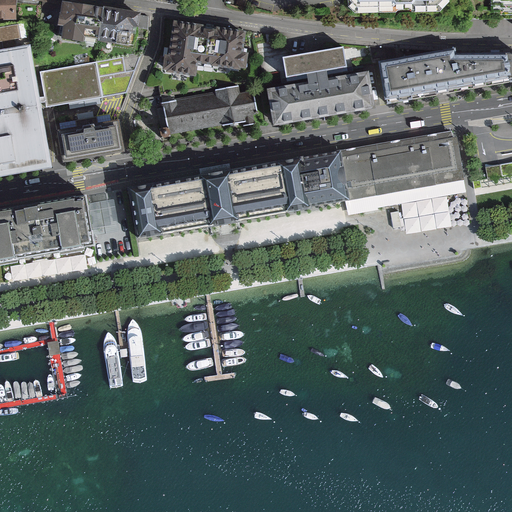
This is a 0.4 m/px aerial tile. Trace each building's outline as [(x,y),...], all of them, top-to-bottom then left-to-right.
[(0,0),(0,21),(16,21),(15,0),(0,0)] [(397,15),(396,0),(348,0),(349,8),(357,16),(397,15)] [(396,0),(397,15),(439,14),(447,7),(446,0),(396,0)] [(511,0),(492,0),(492,15),(511,14),(511,0)] [(96,42),(101,9),(65,4),(62,25),(67,26),(65,37),(96,42)] [(139,16),(101,9),(96,42),(126,47),(129,29),(136,31),(139,16)] [(25,22),(0,27),(0,41),(27,35),(25,22)] [(163,61),(161,77),(193,80),(195,68),(237,73),(238,69),(244,70),(246,55),(240,55),(243,31),(215,28),(215,31),(209,30),(204,29),(204,27),(173,23),(169,62),(163,61)] [(0,174),(52,166),(30,42),(0,47),(0,174)] [(307,85),(268,91),(273,125),(374,109),(369,73),(327,79),(326,73),(347,69),(343,50),(281,59),(285,80),(306,76),(307,85)] [(385,104),(511,81),(511,61),(455,61),(454,51),(379,65),(385,104)] [(141,55),(97,62),(103,98),(125,93),(141,55)] [(40,72),(46,109),(49,108),(103,100),(103,98),(97,62),(40,72)] [(162,103),(168,135),(221,125),(221,128),(244,124),(243,118),(256,116),(252,92),(239,94),(238,86),(216,90),(216,94),(162,103)] [(118,122),(62,131),(67,162),(123,153),(118,122)] [(194,175),(130,187),(139,237),(467,178),(460,135),(454,136),(453,129),(345,148),(226,169),(225,167),(194,172),(194,175)] [(489,177),(501,176),(500,165),(487,167),(489,177)] [(95,239),(88,195),(0,209),(0,263),(24,260),(23,256),(89,245),(88,240),(95,239)]
